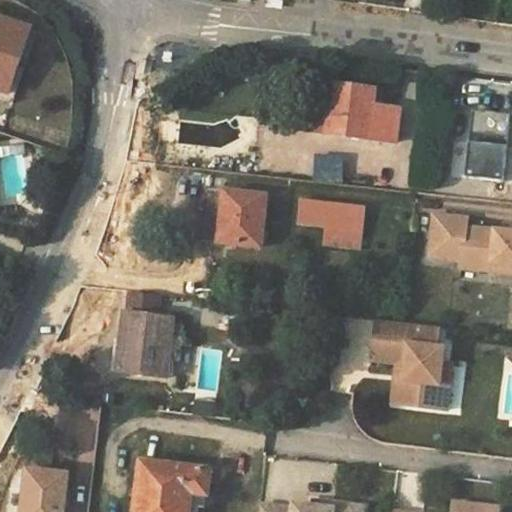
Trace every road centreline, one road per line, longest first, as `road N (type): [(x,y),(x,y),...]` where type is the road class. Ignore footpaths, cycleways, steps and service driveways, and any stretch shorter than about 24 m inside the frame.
road 1 (residential): [(0,390),(108,150),(136,0)]
road 2 (residential): [(511,60),(266,27),(136,0)]
